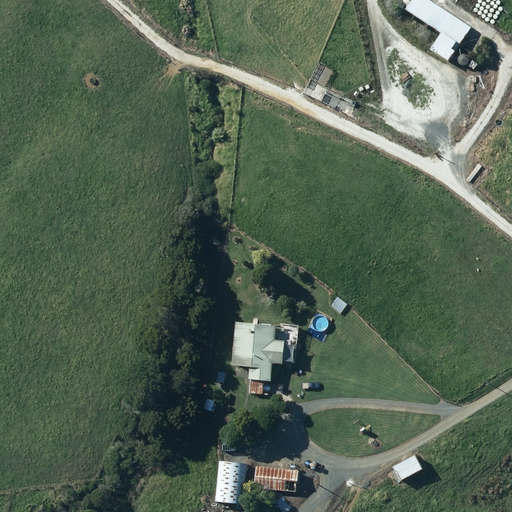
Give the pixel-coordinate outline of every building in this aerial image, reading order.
[(431,49),(450,61),(472,27),(429,0),(410,0),(405,10),(441,33),(431,49)] [(359,105),(341,94),(333,107),(350,118),(359,105)] [(280,325),(238,321),(234,365),(251,367),(249,393),(273,395),(275,363),(287,364),(289,339),(279,339),(280,325)] [(427,468),(418,453),(394,467),(403,482),(427,468)] [(246,504),(247,463),(219,462),(217,503),(246,504)] [(301,470),(258,468),(257,491),(300,493),(301,470)]
